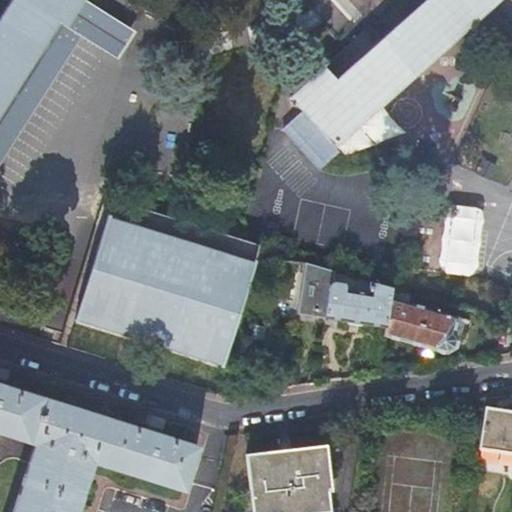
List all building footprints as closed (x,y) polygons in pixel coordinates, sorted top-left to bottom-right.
[(0,101),(52,18),(60,23),(75,0),(10,0),(0,17),(0,101)] [(379,50),(366,37),(289,107),(301,122),(282,140),(311,172),(336,150),(332,144),(491,0),(433,0),(386,44),(379,50)] [(373,31),(366,37),(379,50),(386,44),(373,31)] [(259,244),(113,199),(75,319),(78,320),(78,318),(219,363),(219,364),(222,365),(259,244)] [(400,267),(434,271),(440,217),(407,213),(400,267)] [(440,217),(434,271),(442,272),(448,218),(440,217)] [(389,297),(390,288),(370,282),(368,293),(345,289),(345,287),(342,283),(333,281),(332,281),(334,271),(321,268),(305,263),(298,313),(385,326),(389,297)] [(455,316),(389,297),(385,326),(384,335),(445,353),(453,348),(455,339),(451,333),(455,316)] [(77,511),(93,464),(183,491),(198,446),(163,435),(149,430),(8,387),(0,384),(0,434),(35,445),(13,511),(77,511)] [(478,449),(511,454),(511,410),(484,407),(478,449)] [(150,426),(149,430),(163,435),(164,430),(150,426)] [(240,461),(250,511),(311,511),(334,507),(320,443),(240,461)]
